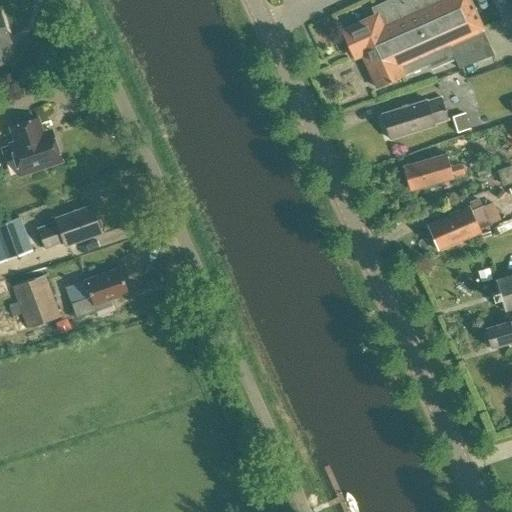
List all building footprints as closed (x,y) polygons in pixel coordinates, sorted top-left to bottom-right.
[(393,0),(372,9),(376,17),(341,32),(354,60),(362,56),(377,89),(404,77),(428,66),(431,71),(454,61),(458,71),(492,56),(481,30),(482,30),(468,0),(393,0)] [(412,106),(382,115),(390,141),(420,131),(420,130),(449,121),(442,98),(412,107),(412,106)] [(456,115),(461,131),(473,127),(469,111),(456,115)] [(42,135),(37,120),(10,129),(15,144),(9,146),(19,176),(61,162),(51,132),(42,135)] [(402,168),(409,192),(453,179),(452,178),(464,174),(461,165),(450,169),(446,155),(402,168)] [(90,207),(55,219),(56,223),(39,229),(43,239),(45,246),(46,249),(63,243),(65,247),(100,235),(90,207)] [(437,251),(480,232),(479,231),(491,225),(483,207),(471,212),(469,208),(426,227),(437,251)] [(0,224),(0,262),(38,250),(26,215),(0,224)] [(128,295),(119,269),(84,281),(84,282),(65,288),(71,305),(76,318),(96,312),(94,307),(128,295)] [(511,275),(495,281),(498,293),(491,295),(494,302),(500,300),(504,312),(511,309),(511,275)] [(61,318),(46,276),(13,288),(28,330),(61,318)] [(511,317),(508,319),(509,322),(484,330),(490,349),(511,342),(511,317)]
